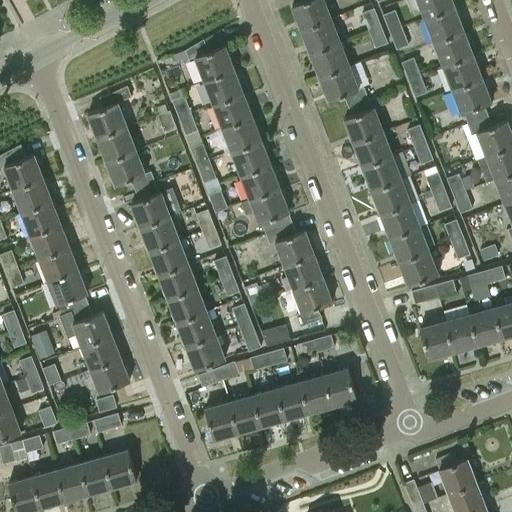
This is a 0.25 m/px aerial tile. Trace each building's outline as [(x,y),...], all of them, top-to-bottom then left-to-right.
[(302,29),(339,14),(334,0),(304,0),(292,5),(302,29)] [(418,0),(425,19),(455,8),(452,0),(418,0)] [(362,12),(369,30),(381,25),(374,7),(362,12)] [(425,19),(435,43),(464,32),(455,8),(425,19)] [(383,15),(391,33),(403,28),(395,10),(383,15)] [(302,29),(311,53),(340,41),(336,32),(346,26),(341,14),(340,15),(339,14),(302,29)] [(381,25),(369,30),(375,47),(388,42),(381,25)] [(403,28),(391,33),(397,49),(409,45),(403,28)] [(435,43),(444,67),(473,55),(464,32),(435,43)] [(204,81),(235,69),(225,45),(209,52),(204,40),(185,50),(189,60),(195,57),(204,81)] [(311,53),(320,76),(349,65),(340,41),(311,53)] [(444,67),(453,90),(483,79),(473,55),(444,67)] [(401,61),(409,80),(421,75),(414,57),(401,61)] [(344,95),(348,105),(368,97),(364,87),(358,89),(349,65),(320,76),(330,100),(344,95)] [(204,81),(214,105),(244,93),(235,69),(204,81)] [(421,75),(409,80),(415,96),(427,92),(421,75)] [(464,113),(469,124),(488,116),(484,106),(492,103),(483,79),(453,90),(462,114),(464,113)] [(98,137),(127,126),(118,102),(132,97),(128,86),(110,96),(100,99),(103,107),(89,113),(98,137)] [(214,105),(223,128),(253,116),(244,93),(214,105)] [(172,99),(179,118),(192,113),(184,95),(172,99)] [(344,118),(353,142),(383,131),(374,107),(372,108),(368,97),(348,105),(352,115),(344,118)] [(170,110),(159,114),(165,131),(176,126),(170,110)] [(192,113),(179,118),(185,134),(198,130),(192,113)] [(226,154),(232,152),(262,140),(253,116),(223,128),(217,130),(226,154)] [(468,135),(478,159),(511,145),(511,133),(507,121),(492,126),(488,116),(469,124),(473,134),(468,135)] [(408,129),(414,146),(426,141),(420,124),(408,129)] [(98,137),(108,161),(137,150),(137,149),(142,147),(137,132),(131,134),(127,126),(98,137)] [(353,142),(363,166),(393,154),(383,131),(353,142)] [(232,152),(241,175),(271,163),(262,140),(232,152)] [(426,141),(414,146),(421,163),(433,158),(426,141)] [(190,147),(197,165),(210,160),(203,142),(190,147)] [(0,167),(4,166),(13,189),(43,178),(34,154),(26,158),(21,144),(0,155),(0,167)] [(496,178),(496,179),(511,173),(511,145),(478,159),(487,182),(496,178)] [(132,179),(136,189),(156,182),(152,172),(146,174),(137,150),(108,161),(117,185),(132,179)] [(363,166),(372,189),(402,178),(393,154),(363,166)] [(216,177),(210,160),(197,165),(206,188),(220,182),(218,176),(216,177)] [(241,175),(250,199),(280,187),(271,163),(241,175)] [(423,170),(432,193),(445,188),(436,165),(423,170)] [(447,177),(454,195),(467,191),(460,172),(447,177)] [(511,173),(496,179),(505,203),(511,200),(511,173)] [(372,189),(381,213),(420,198),(410,175),(402,178),(372,189)] [(43,178),(13,189),(22,212),(52,201),(43,178)] [(132,202),(142,226),(171,215),(162,191),(160,192),(156,182),(136,189),(140,199),(132,202)] [(215,210),(228,205),(221,187),(208,192),(215,210)] [(262,222),(266,232),(286,224),(282,214),(290,211),(280,187),(250,199),(242,202),(246,214),(255,210),(260,223),(262,222)] [(445,188),(432,193),(439,210),(451,206),(445,188)] [(467,191),(454,195),(460,212),(473,207),(467,191)] [(381,213),(391,237),(420,225),(429,221),(420,198),(381,213)] [(52,201),(22,212),(31,235),(61,224),(52,201)] [(202,230),(215,225),(206,202),(193,206),(202,230)] [(142,226),(151,250),(180,239),(171,215),(142,226)] [(9,217),(1,220),(0,220),(0,238),(6,236),(5,233),(14,230),(9,217)] [(451,241),(463,236),(457,219),(444,223),(451,241)] [(61,224),(31,235),(40,258),(70,247),(61,224)] [(276,241),(285,265),(314,253),(305,229),(290,234),(286,224),(266,232),(255,237),(260,247),(270,243),(276,241)] [(215,225),(202,230),(209,248),(222,243),(215,225)] [(391,237),(400,260),(430,249),(420,225),(391,237)] [(463,236),(451,241),(458,258),(470,253),(463,236)] [(151,250),(160,274),(189,262),(180,239),(151,250)] [(494,243),(480,248),(484,259),(498,253),(494,243)] [(70,247),(40,258),(49,281),(79,269),(70,247)] [(0,255),(6,271),(18,266),(30,262),(25,249),(13,253),(12,250),(0,253),(0,255)] [(439,273),(430,249),(400,260),(410,284),(439,273)] [(285,265),(294,288),(323,277),(314,253),(285,265)] [(221,277),(233,273),(226,255),(214,260),(221,277)] [(160,274),(169,298),(199,286),(189,262),(160,274)] [(484,270),(487,283),(506,278),(502,265),(484,270)] [(18,266),(6,271),(12,287),(24,282),(18,266)] [(88,293),(79,269),(49,281),(62,313),(60,314),(60,315),(88,304),(85,295),(88,293)] [(469,288),(487,283),(484,270),(466,275),(469,288)] [(240,290),(233,273),(221,277),(227,295),(240,290)] [(333,301),(323,277),(294,288),(303,312),(297,315),(301,326),(322,318),(318,307),(333,301)] [(251,304),(273,296),(266,278),(244,286),(251,304)] [(436,283),(439,296),(457,291),(453,279),(436,283)] [(415,303),(439,296),(436,283),(411,290),(415,303)] [(169,298),(178,321),(208,310),(199,286),(169,298)] [(511,301),(494,306),(503,336),(511,333),(511,301)] [(251,320),(245,302),(232,307),(239,325),(251,320)] [(92,315),(88,304),(60,315),(68,335),(77,332),(82,346),(113,335),(104,311),(92,315)] [(494,306),(470,313),(478,343),(503,336),(494,306)] [(2,314),(8,330),(21,326),(14,309),(2,314)] [(178,321),(187,345),(217,334),(208,310),(178,321)] [(470,313),(446,320),(454,350),(478,343),(470,313)] [(261,346),(251,320),(239,325),(249,351),(261,346)] [(429,356),(454,350),(446,320),(421,326),(429,356)] [(267,345),(290,338),(286,323),(261,330),(267,345)] [(21,326),(8,330),(14,346),(27,342),(21,326)] [(226,358),(217,334),(187,345),(197,369),(226,358)] [(314,338),(318,351),(335,346),(331,334),(314,338)] [(113,335),(82,346),(91,369),(121,357),(113,335)] [(301,356),(318,351),(314,338),(297,343),(301,356)] [(52,343),(37,349),(40,358),(55,353),(52,343)] [(267,352),(270,365),(287,360),(284,347),(267,352)] [(253,370),(270,365),(267,352),(250,357),(253,370)] [(25,376),(38,372),(32,355),(19,360),(25,376)] [(121,357),(91,369),(100,392),(130,381),(121,357)] [(235,360),(216,367),(221,380),(239,372),(235,360)] [(49,384),(61,380),(55,363),(43,368),(49,384)] [(203,387),(221,380),(216,367),(198,375),(203,387)] [(324,374),(333,405),(357,398),(348,368),(324,374)] [(44,388),(38,372),(25,376),(32,393),(44,388)] [(324,374),(301,381),(309,412),(333,405),(324,374)] [(301,381),(277,388),(286,418),(309,412),(301,381)] [(0,386),(0,413),(11,409),(3,386),(0,386)] [(277,388),(254,394),(262,425),(286,418),(277,388)] [(99,411),(116,407),(113,394),(102,397),(96,399),(99,411)] [(215,438),(239,431),(230,401),(228,394),(217,397),(219,404),(206,408),(215,438)] [(254,394),(230,401),(239,431),(262,425),(254,394)] [(45,426),(57,422),(51,405),(38,410),(45,426)] [(142,406),(134,408),(138,420),(146,418),(142,406)] [(134,408),(127,410),(130,422),(138,420),(134,408)] [(0,439),(20,432),(11,409),(0,413),(0,439)] [(127,410),(119,413),(122,425),(130,422),(127,410)] [(94,419),(97,432),(122,425),(119,412),(94,419)] [(87,421),(70,426),(74,438),(91,434),(87,421)] [(77,448),(74,438),(70,426),(53,430),(57,443),(66,441),(68,451),(77,448)] [(22,439),(23,440),(27,452),(43,447),(40,434),(22,439)] [(155,434),(134,440),(146,481),(167,475),(155,434)] [(28,456),(27,452),(23,440),(11,443),(11,442),(0,445),(0,452),(3,463),(28,456)] [(104,456),(112,487),(137,480),(128,449),(104,456)] [(104,456),(80,462),(89,494),(112,487),(104,456)] [(449,493),(476,483),(467,458),(440,469),(449,493)] [(80,462),(57,469),(66,500),(89,494),(80,462)] [(57,469),(33,476),(42,507),(66,500),(57,469)] [(17,511),(23,511),(42,507),(33,476),(9,482),(17,511)] [(413,507),(423,503),(439,497),(433,483),(418,489),(414,478),(403,482),(413,507)] [(448,511),(469,511),(485,506),(476,483),(449,493),(453,502),(446,505),(448,511)] [(427,511),(423,503),(413,507),(414,511),(427,511)]
